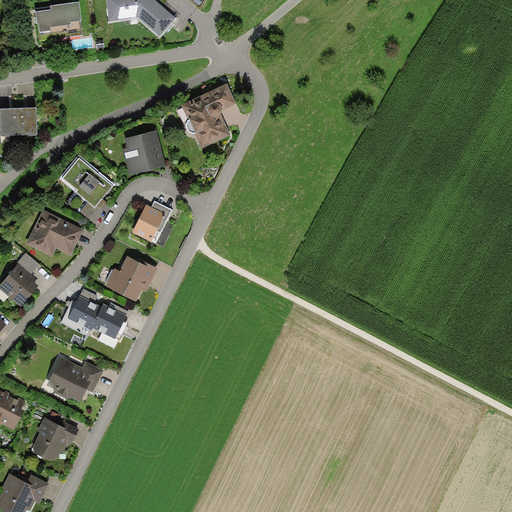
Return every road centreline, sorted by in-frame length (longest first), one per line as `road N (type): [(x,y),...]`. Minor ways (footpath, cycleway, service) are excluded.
road 1 (track): [(511,415),(192,243)]
road 2 (residential): [(58,511),(210,207)]
road 3 (residential): [(210,207),(160,183),(138,185),(92,251),(0,351)]
road 4 (residential): [(230,52),(0,79)]
road 5 (residential): [(210,207),(261,94),(230,52)]
road 6 (residential): [(77,134),(230,52)]
